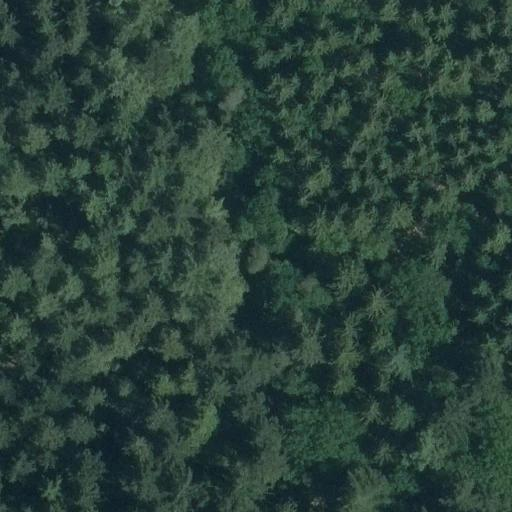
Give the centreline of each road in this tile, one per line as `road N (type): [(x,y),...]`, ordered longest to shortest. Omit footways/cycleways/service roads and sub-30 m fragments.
road 1 (track): [(210,0),(268,274),(511,200)]
road 2 (track): [(316,511),(268,274)]
